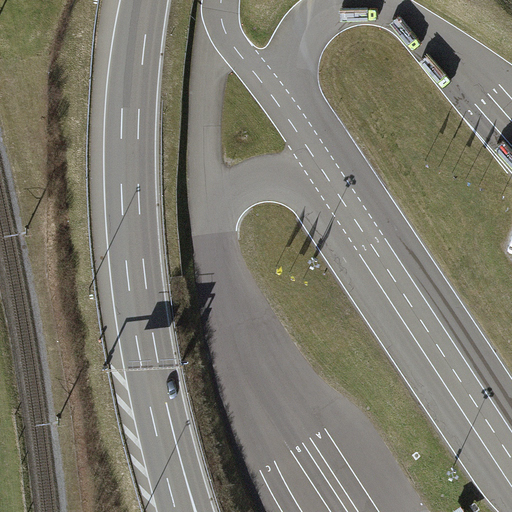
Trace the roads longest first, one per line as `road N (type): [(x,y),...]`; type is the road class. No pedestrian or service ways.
road 1 (motorway): [(145,0),(130,184),(145,335),(173,467)]
road 2 (unknown): [(275,176),(507,511)]
